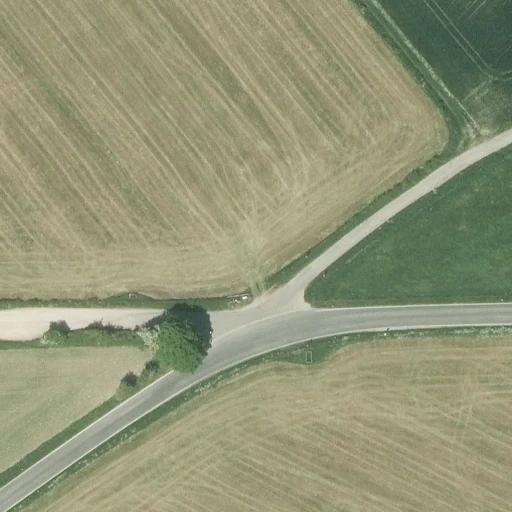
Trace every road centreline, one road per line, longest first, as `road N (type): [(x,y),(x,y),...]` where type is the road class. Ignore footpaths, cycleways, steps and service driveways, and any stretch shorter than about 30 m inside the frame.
road 1 (unclassified): [(264,334),(286,297),(363,235),(511,138)]
road 2 (tertiary): [(0,505),(193,366),(264,334)]
road 3 (track): [(0,324),(175,323),(264,334)]
road 4 (tertiary): [(264,334),(398,314),(511,312)]
